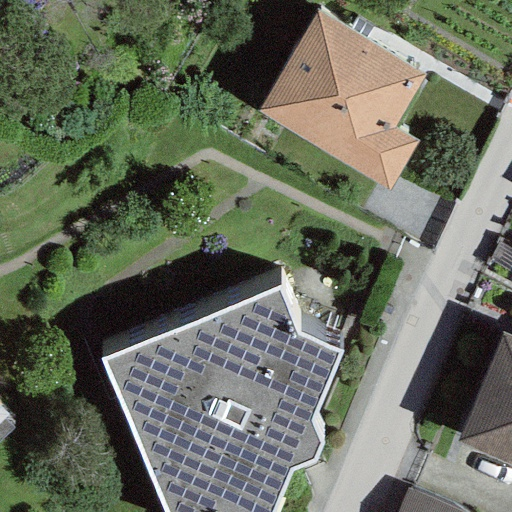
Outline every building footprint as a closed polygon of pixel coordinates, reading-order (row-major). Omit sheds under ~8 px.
[(318,10),(255,113),(388,193),(419,142),(392,126),(424,74),(318,10)] [(162,511),(276,511),(294,470),(314,464),(324,439),(315,417),(342,351),(301,334),(281,286),(100,360),(162,511)] [(511,337),(501,333),(454,441),(511,466),(511,337)] [(0,408),(0,442),(13,430),(3,419),(7,416),(0,408)] [(467,511),(406,489),(397,511),(467,511)]
